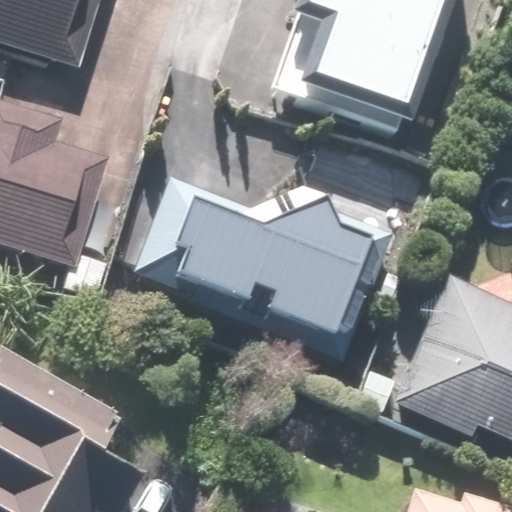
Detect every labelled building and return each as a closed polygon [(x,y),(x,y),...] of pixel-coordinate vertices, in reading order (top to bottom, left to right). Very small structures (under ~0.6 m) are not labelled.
[(0,0),(0,50),(83,75),(105,0),(0,0)] [(405,143),(454,0),(302,0),(294,26),(310,32),(286,102),(405,143)] [(0,249),(74,274),(110,163),(57,146),(63,127),(0,106),(0,249)] [(275,225),(173,182),(133,276),(342,364),(394,240),(287,196),(275,225)] [(511,308),(450,282),(394,408),(476,444),(481,431),(511,444),(511,308)] [(129,435),(0,355),(0,511),(133,511),(149,487),(111,464),(129,435)] [(465,511),(414,497),(409,511),(465,511)]
